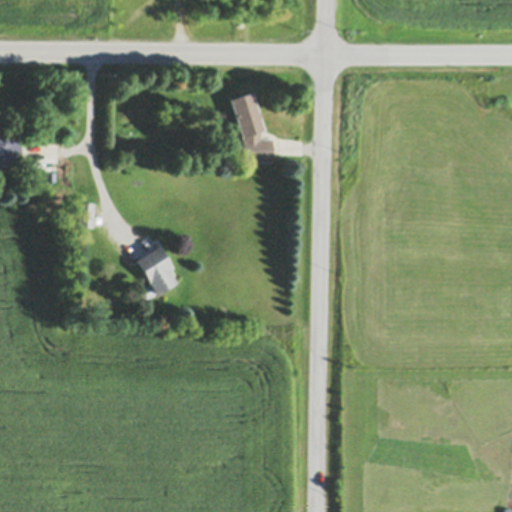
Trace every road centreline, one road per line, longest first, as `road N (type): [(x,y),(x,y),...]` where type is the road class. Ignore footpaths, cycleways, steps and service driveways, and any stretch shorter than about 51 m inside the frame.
road 1 (residential): [(326,0),(320,511)]
road 2 (residential): [(0,50),(511,54)]
